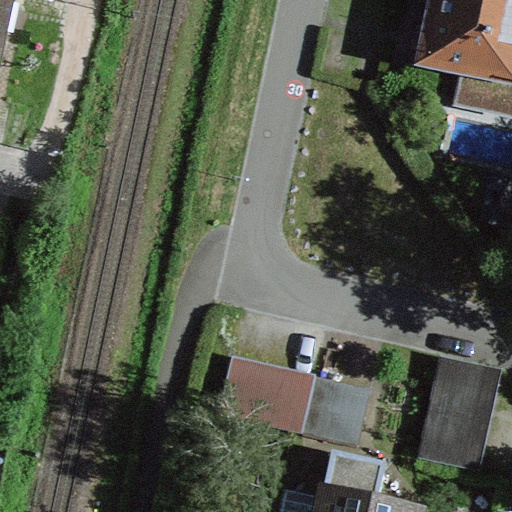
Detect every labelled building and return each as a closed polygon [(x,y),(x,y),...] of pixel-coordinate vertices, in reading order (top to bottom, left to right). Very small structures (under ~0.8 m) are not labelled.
[(0,0),(0,50),(11,0),(0,0)] [(511,12),(451,0),(444,0),(429,76),(511,92),(511,12)] [(511,0),(451,0),(511,12),(511,0)] [(491,368),(442,357),(419,457),(468,468),(491,368)] [(262,365),(232,359),(220,414),(249,421),(262,365)] [(288,371),(262,365),(249,421),(275,427),(288,371)] [(317,378),(288,371),(275,427),(303,434),(310,406),(317,378)] [(372,391),(317,378),(310,406),(365,419),(372,391)] [(365,419),(310,406),(303,434),(359,447),(365,419)] [(420,511),(379,503),(387,465),(334,452),(320,511),(420,511)]
